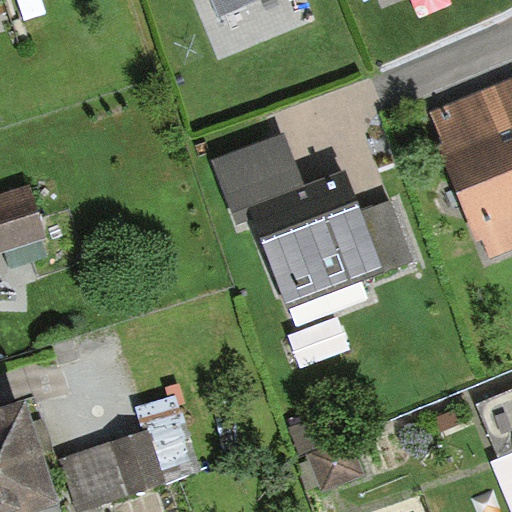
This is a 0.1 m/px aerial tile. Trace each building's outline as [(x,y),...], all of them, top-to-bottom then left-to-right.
[(237,0),(212,0),(216,9),(237,0)] [(511,83),(428,119),(486,254),(511,243),(511,83)] [(278,304),(404,256),(385,209),(353,221),(338,181),(296,197),(273,137),(206,163),(229,223),(245,217),(278,304)] [(0,250),(37,240),(23,192),(0,198),(0,250)] [(293,334),(302,366),(353,352),(343,319),(293,334)] [(511,389),(470,408),(489,450),(511,440),(511,389)] [(22,406),(0,411),(0,511),(8,511),(47,502),(22,406)] [(77,511),(191,473),(176,429),(62,466),(77,511)] [(319,489),(352,475),(341,448),(308,462),(319,489)]
